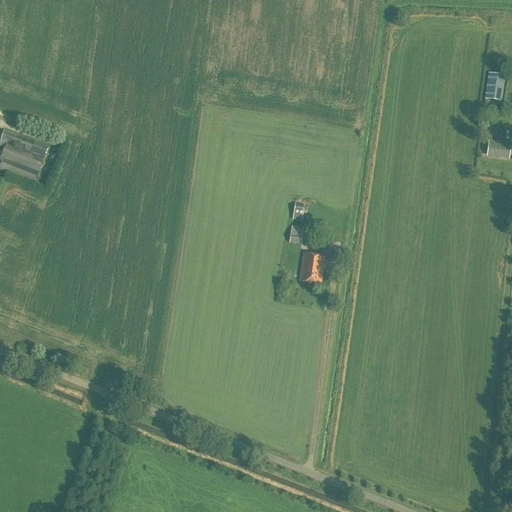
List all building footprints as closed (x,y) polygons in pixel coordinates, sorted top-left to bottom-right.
[(502,101),(506,77),(488,74),(484,99),(502,101)] [(1,157),(0,157),(0,170),(34,184),(48,147),(4,131),(0,141),(0,147),(4,149),(1,157)] [(509,159),(511,144),(488,141),(486,157),(509,159)] [(301,222),(304,205),(295,204),(292,221),(301,222)] [(301,245),(304,228),(291,226),(289,244),(301,245)] [(319,286),(324,258),(303,255),(299,283),(319,286)]
